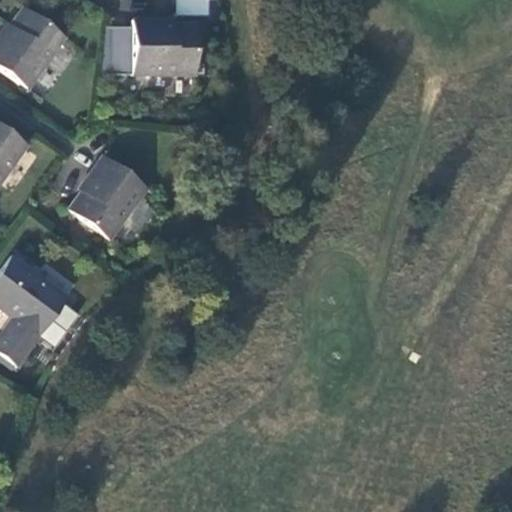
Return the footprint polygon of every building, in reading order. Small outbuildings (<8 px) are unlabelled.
[(0,72),(26,91),(62,39),(21,9),(8,28),(0,38),(0,72)] [(107,76),(194,76),(193,25),(171,25),(155,25),(155,21),(130,21),(130,28),(107,29),(107,76)] [(95,76),(107,76),(107,29),(101,28),(95,76)] [(0,182),(25,146),(0,128),(0,182)] [(107,241),(145,190),(100,157),(85,178),(88,180),(79,193),(66,211),(107,241)] [(79,193),(88,180),(85,178),(76,191),(79,193)] [(0,333),(0,357),(15,369),(66,298),(9,257),(0,269),(0,311),(10,319),(0,333)]
